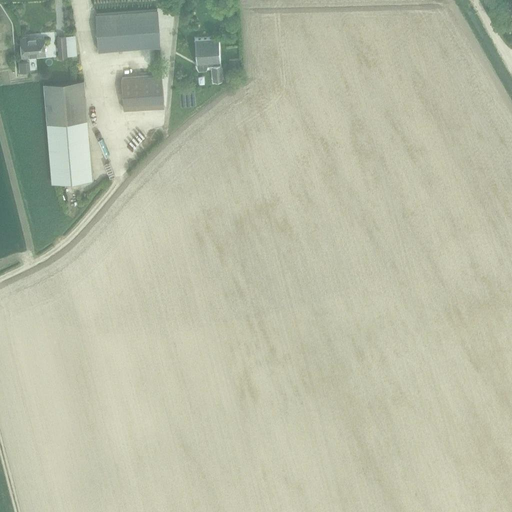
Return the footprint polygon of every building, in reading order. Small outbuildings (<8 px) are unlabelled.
[(160,46),(158,9),(95,13),(97,49),(160,46)] [(59,57),(67,56),(78,56),(76,35),(57,36),(59,57)] [(45,55),(45,48),(44,38),(30,39),(29,37),(21,38),(22,57),(45,55)] [(219,37),(195,39),(196,49),(197,63),(197,67),(199,70),(207,70),(207,66),(212,66),(213,81),(222,81),(220,47),(219,37)] [(158,47),(148,48),(149,58),(158,57),(158,47)] [(160,58),(149,60),(150,66),(161,64),(160,58)] [(164,107),(163,102),(162,75),(122,78),(124,110),(164,107)] [(93,179),(84,79),(43,83),(52,183),(93,179)] [(131,147),(136,145),(131,135),(126,137),(131,147)]
